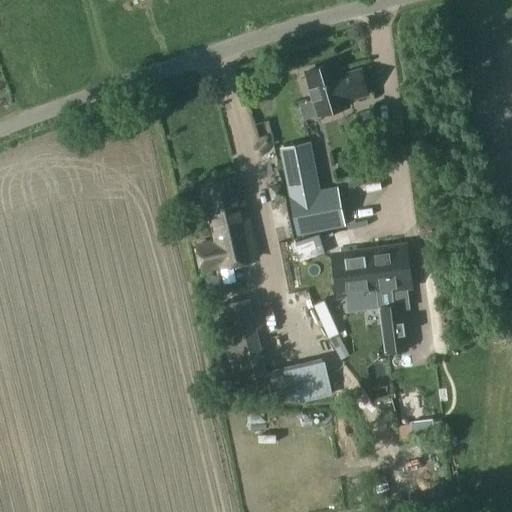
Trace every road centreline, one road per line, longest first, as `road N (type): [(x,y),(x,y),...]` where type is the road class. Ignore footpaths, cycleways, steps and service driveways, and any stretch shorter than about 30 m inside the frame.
road 1 (unclassified): [(416,0),(147,80),(0,136)]
road 2 (unknown): [(282,334),(219,58)]
